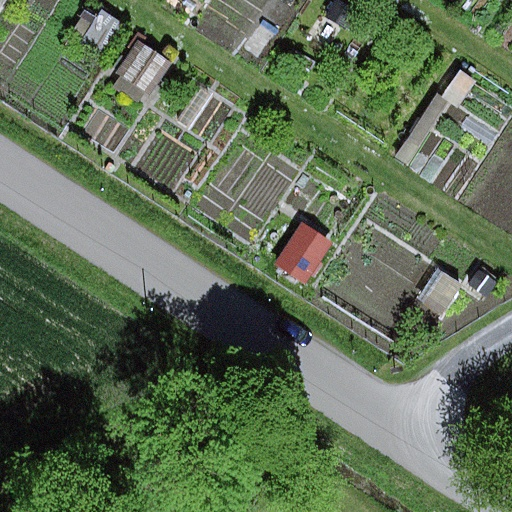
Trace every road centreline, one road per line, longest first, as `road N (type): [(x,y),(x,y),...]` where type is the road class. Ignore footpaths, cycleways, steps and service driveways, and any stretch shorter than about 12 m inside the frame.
road 1 (unclassified): [(0,159),(511,491)]
road 2 (track): [(415,427),(471,365),(511,335)]
